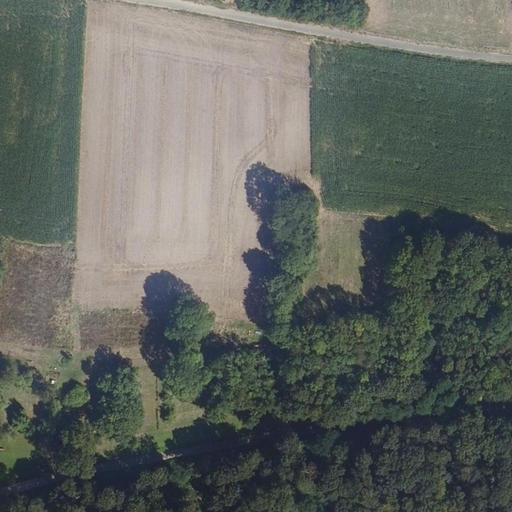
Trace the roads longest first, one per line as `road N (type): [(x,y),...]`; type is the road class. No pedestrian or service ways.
road 1 (unclassified): [(0,493),(384,403),(511,400)]
road 2 (unclassified): [(150,0),(511,59)]
